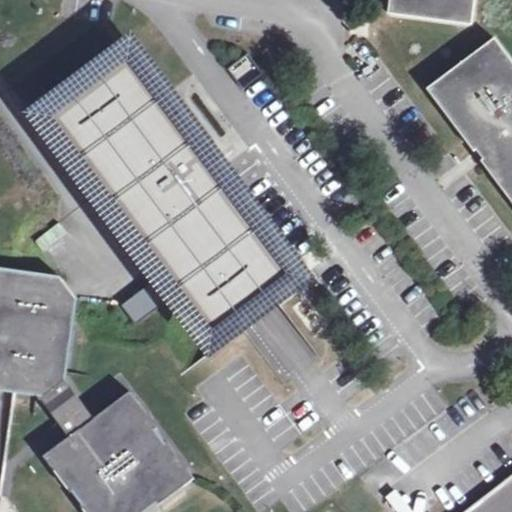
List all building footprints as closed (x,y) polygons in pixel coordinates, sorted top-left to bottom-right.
[(476,0),(391,0),(390,13),(473,25),(476,0)] [(307,286),(131,39),(26,114),(202,360),(265,316),(307,286)] [(511,60),(496,40),(430,91),(476,153),(479,151),(486,161),(484,162),(511,199),(511,60)] [(265,75),(250,54),(230,69),(245,89),(265,75)] [(67,380),(66,381),(78,301),(60,277),(0,268),(0,389),(6,391),(16,392),(40,396),(40,400),(42,400),(43,400),(60,423),(62,422),(74,438),(57,450),(56,449),(45,456),(53,467),(55,466),(88,511),(147,511),(184,485),(185,487),(196,479),(188,468),(186,469),(138,404),(139,403),(132,392),(121,400),(122,402),(97,421),(67,380)] [(511,511),(511,476),(464,511),(511,511)]
